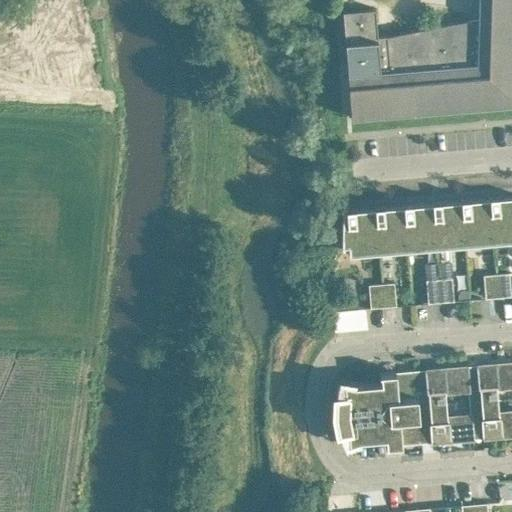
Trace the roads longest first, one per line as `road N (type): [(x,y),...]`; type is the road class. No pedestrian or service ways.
road 1 (track): [(176,0),(185,70),(142,511)]
road 2 (residential): [(511,468),(372,475),(327,459),(312,410),(326,359),(354,344),(511,331)]
road 3 (residential): [(360,173),(511,161)]
